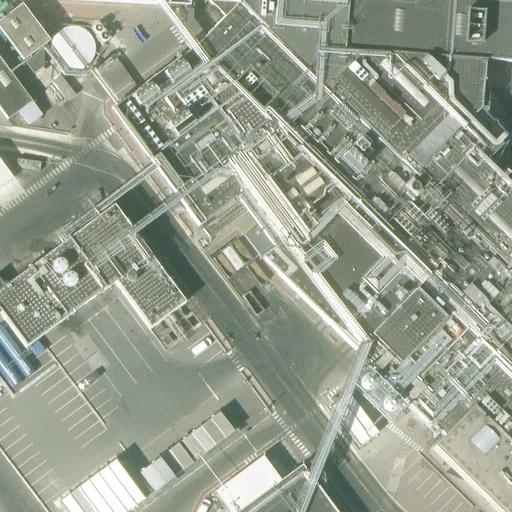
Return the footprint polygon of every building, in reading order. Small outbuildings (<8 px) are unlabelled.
[(511,0),(54,0),(165,6),(165,8),(187,9),(187,1),(206,3),(213,9),(208,13),(218,23),(192,50),(110,110),(207,241),(246,213),(273,248),(258,260),(259,261),(261,260),(355,350),(364,361),(346,380),(385,420),(403,403),(441,438),(430,450),(492,511),(511,511),(511,177),(507,182),(495,170),(500,167),(508,176),(511,171),(511,158),(470,117),(476,111),(479,61),(511,63),(511,0)] [(47,43),(19,6),(12,12),(9,7),(0,13),(0,33),(22,62),(23,61),(33,75),(42,67),(42,50),(40,49),(47,43)] [(70,72),(74,72),(77,71),(81,70),(84,68),(87,65),(89,63),(91,59),(92,56),(92,52),(92,48),(92,45),(90,41),(88,38),(86,35),(83,33),(80,31),(77,30),(73,29),(69,29),(66,29),(62,30),(59,32),(56,34),(54,37),(52,40),(50,43),(49,47),(49,51),(49,54),(50,58),(52,61),(54,64),(56,67),(59,69),(63,71),(66,72),(70,72)] [(40,116),(31,104),(0,62),(0,112),(7,121),(17,114),(27,127),(40,116)] [(0,188),(11,180),(0,164),(0,188)] [(149,333),(185,305),(112,207),(3,287),(0,283),(0,318),(24,351),(113,285),(149,333)] [(183,315),(170,323),(180,337),(192,329),(183,315)] [(198,361),(210,354),(202,342),(190,348),(198,361)] [(400,432),(414,415),(405,407),(391,424),(400,432)] [(195,466),(234,436),(219,416),(180,445),(195,466)] [(153,497),(192,468),(177,447),(138,477),(153,497)] [(132,511),(143,504),(113,464),(56,507),(59,511),(132,511)] [(333,511),(299,466),(276,484),(257,498),(239,474),(214,493),(228,511),(333,511)]
